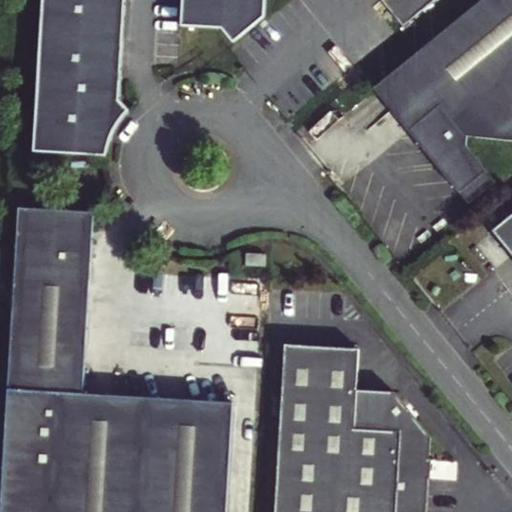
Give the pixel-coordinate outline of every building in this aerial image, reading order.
[(45,0),(37,151),(107,158),(113,140),(120,123),(131,111),(121,99),(126,0),(45,0)] [(185,0),(183,28),(225,30),(236,43),(267,17),(268,0),(185,0)] [(511,172),(511,0),(490,0),(377,88),(471,207),(511,172)] [(382,0),(403,26),(434,0),(382,0)] [(95,212),(20,207),(2,511),(227,511),(234,402),(84,393),(95,212)] [(511,215),(494,231),(511,253),(511,215)] [(276,511),(427,511),(430,478),(431,478),(432,460),(436,460),(436,459),(431,459),(432,437),(394,392),(358,390),(360,350),(286,345),(276,511)]
